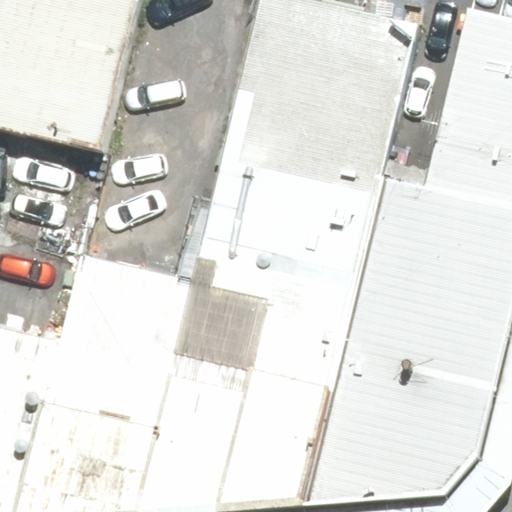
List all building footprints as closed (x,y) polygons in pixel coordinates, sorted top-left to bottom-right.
[(0,125),(111,153),(149,0),(7,0),(0,30),(0,125)] [(154,511),(319,511),(393,174),(425,26),(304,0),(268,0),(204,284),(154,511)] [(430,183),(511,203),(511,22),(474,13),(430,183)] [(393,174),(319,511),(364,511),(450,505),(489,467),(511,368),(511,203),(430,183),(393,174)] [(32,511),(154,511),(204,284),(87,259),(67,350),(32,511)] [(32,511),(67,350),(0,333),(0,511),(32,511)]
